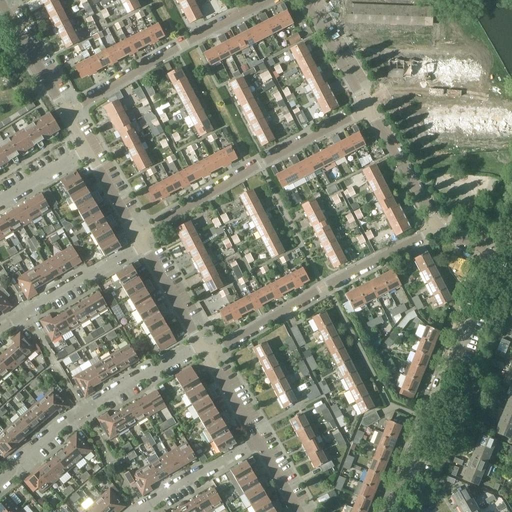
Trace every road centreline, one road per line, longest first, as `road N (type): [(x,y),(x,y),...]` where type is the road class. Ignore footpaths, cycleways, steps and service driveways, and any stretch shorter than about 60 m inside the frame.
road 1 (residential): [(138,238),(290,145),(368,108)]
road 2 (residential): [(206,356),(434,223)]
road 3 (residential): [(0,482),(83,408),(200,345)]
road 4 (residential): [(65,114),(266,0)]
road 5 (residential): [(408,459),(491,250)]
road 6 (residential): [(0,329),(143,248)]
road 7 (residential): [(137,511),(257,444)]
road 8 (residential): [(434,223),(368,108)]
road 9 (residential): [(65,114),(1,0)]
road 10 (residential): [(368,108),(305,0)]
